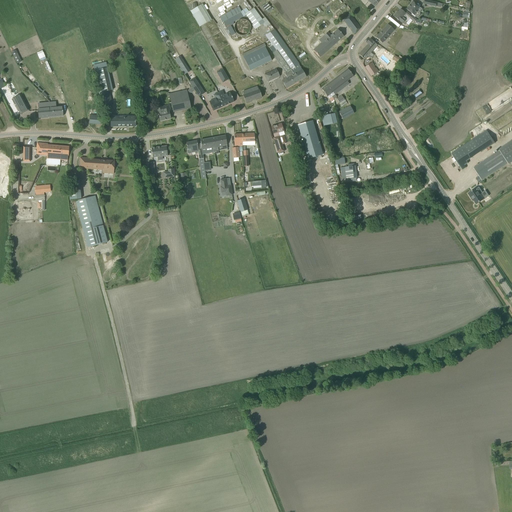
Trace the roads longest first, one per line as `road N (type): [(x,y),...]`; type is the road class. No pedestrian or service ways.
road 1 (unclassified): [(0,135),(149,136),(230,119),(288,97),(351,55)]
road 2 (secondary): [(511,297),(418,159)]
